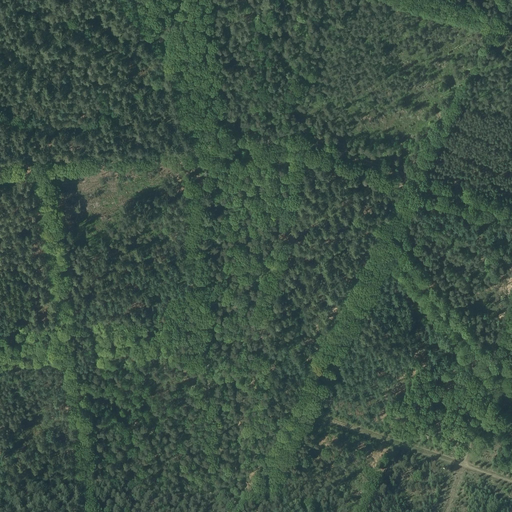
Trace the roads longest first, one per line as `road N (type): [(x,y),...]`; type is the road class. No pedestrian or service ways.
road 1 (track): [(0,159),(302,143),(511,212)]
road 2 (track): [(209,491),(238,438),(293,176),(313,167),(383,238)]
road 3 (track): [(190,147),(209,404),(208,511)]
road 4 (track): [(511,482),(298,408)]
road 5 (track): [(86,511),(71,359),(0,364)]
road 6 (track): [(71,359),(42,156)]
road 7 (track): [(411,178),(503,0)]
road 8 (track): [(511,326),(445,511)]
road 9 (track): [(383,238),(298,408)]
road 10 (track): [(383,238),(496,372)]
road 11 (track): [(190,147),(167,57),(181,0)]
